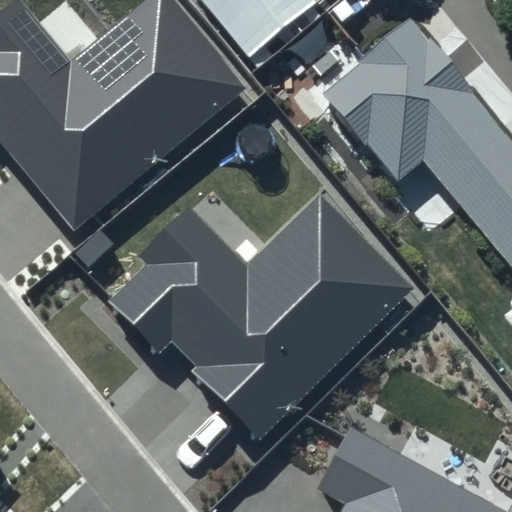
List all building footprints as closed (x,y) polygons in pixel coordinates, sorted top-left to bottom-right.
[(251,88),(178,0),(137,0),(69,56),(22,0),(0,18),(0,146),(72,234),(251,88)] [(197,0),(194,3),(248,67),(245,71),(254,82),(324,23),(316,14),(332,0),(197,0)] [(511,150),(403,29),(316,106),(511,325),(511,150)] [(419,286),(321,186),(246,260),(189,203),(135,256),(143,264),(104,303),(155,355),(172,338),(199,366),(194,371),(262,440),(419,286)] [(511,511),(511,493),(506,505),(355,423),(320,486),(350,502),(344,511),(511,511)]
